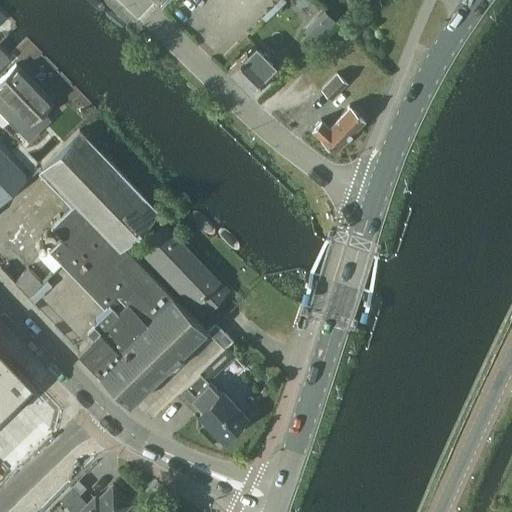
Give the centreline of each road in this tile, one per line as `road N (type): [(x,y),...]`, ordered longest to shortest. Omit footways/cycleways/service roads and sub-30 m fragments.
road 1 (secondary): [(273,507),(125,427),(0,298)]
road 2 (secondary): [(273,507),(372,203)]
road 3 (residential): [(354,196),(300,161),(153,16)]
road 4 (secondary): [(372,203),(407,112),(468,0)]
road 5 (tertiary): [(442,511),(511,358)]
